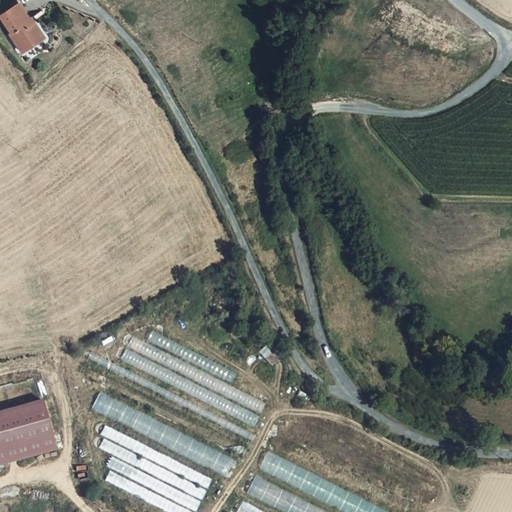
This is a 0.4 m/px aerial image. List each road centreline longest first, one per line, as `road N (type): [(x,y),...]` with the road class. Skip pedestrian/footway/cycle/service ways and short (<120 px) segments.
road 1 (unclassified): [(511,454),(431,443),(352,393),(326,353),(276,161),(281,126),(296,114),(333,106),(428,112),(478,85),(501,63),(504,45),(457,0)]
road 2 (track): [(273,418),(325,413),(422,460),(447,492),(449,504),(434,511)]
road 3 (track): [(212,511),(273,418),(273,401),(259,379),(204,344)]
road 4 (track): [(0,373),(35,365),(64,392),(65,483)]
